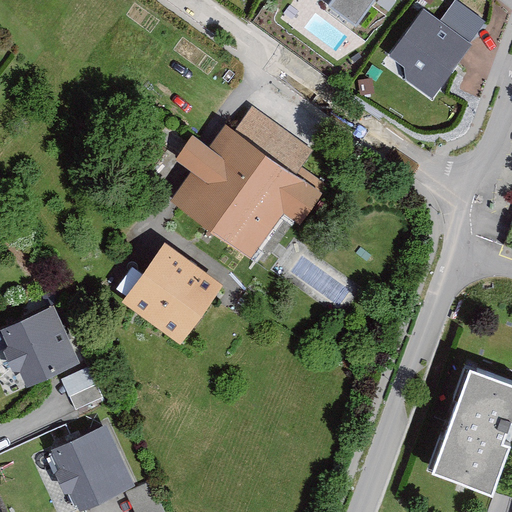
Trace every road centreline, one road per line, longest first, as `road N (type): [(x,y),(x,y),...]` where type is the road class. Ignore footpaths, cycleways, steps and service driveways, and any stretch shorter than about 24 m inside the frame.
road 1 (residential): [(175,0),(469,203)]
road 2 (residential): [(469,203),(357,511)]
road 3 (residential): [(511,86),(469,203)]
